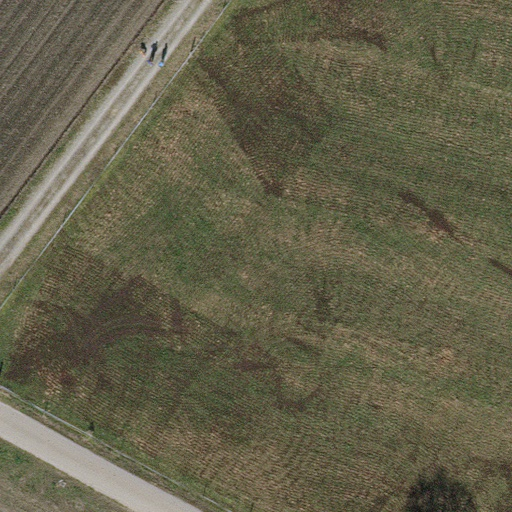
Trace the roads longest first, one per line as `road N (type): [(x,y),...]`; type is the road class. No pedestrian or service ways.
road 1 (track): [(202,0),(0,272)]
road 2 (residential): [(0,415),(187,511)]
